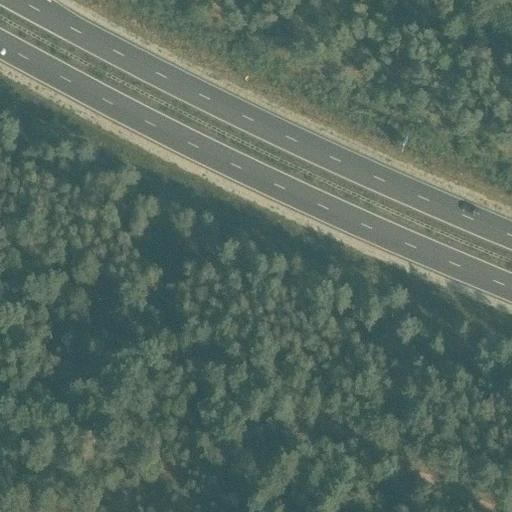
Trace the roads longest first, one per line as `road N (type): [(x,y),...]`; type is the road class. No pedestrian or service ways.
road 1 (trunk): [(0,47),(273,186),(511,290)]
road 2 (trunk): [(511,234),(219,102),(19,0)]
